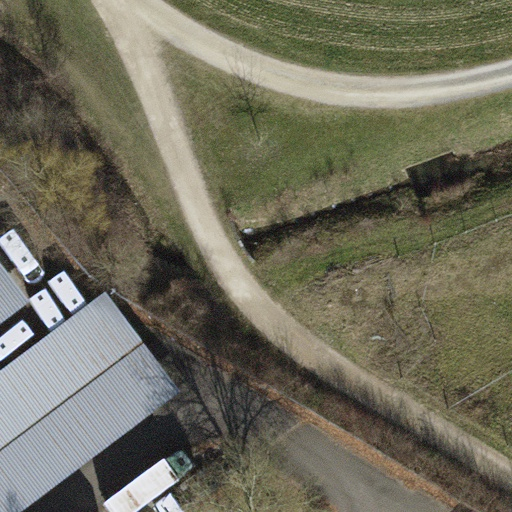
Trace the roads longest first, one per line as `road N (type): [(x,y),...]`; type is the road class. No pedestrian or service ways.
road 1 (track): [(132,0),(121,18),(176,177),(234,278),(349,373),(511,480)]
road 2 (track): [(137,0),(254,76),(353,99),(461,86),(511,69)]
